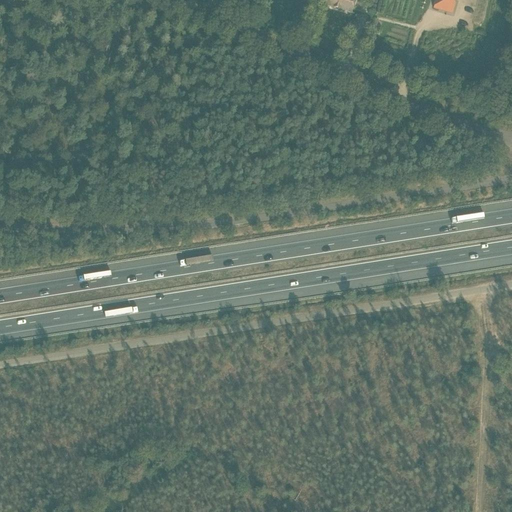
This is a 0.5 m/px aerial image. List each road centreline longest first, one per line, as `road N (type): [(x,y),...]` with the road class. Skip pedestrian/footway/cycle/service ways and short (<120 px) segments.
road 1 (motorway): [(511,216),(0,296)]
road 2 (motorway): [(0,327),(511,247)]
road 3 (unclassified): [(511,178),(244,220),(0,227)]
road 4 (unclassified): [(0,364),(457,292)]
road 5 (unclassified): [(511,137),(444,117),(162,0)]
road 6 (track): [(478,288),(488,347),(479,511)]
